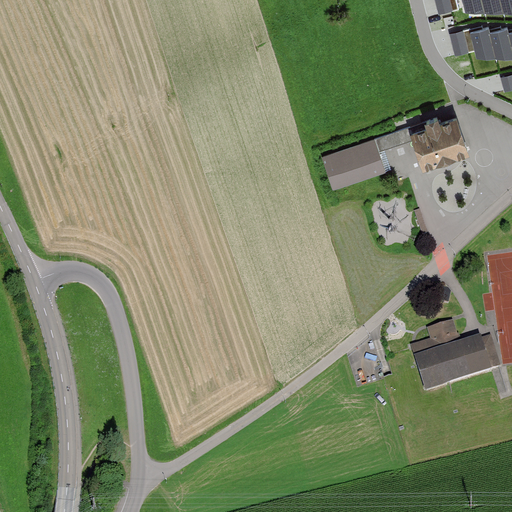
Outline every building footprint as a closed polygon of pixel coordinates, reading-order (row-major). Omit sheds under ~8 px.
[(459,6),(456,0),(436,0),(440,11),(459,6)] [(511,0),(463,0),(465,9),(511,9),(511,0)] [(489,25),(471,29),(477,54),(511,55),(511,28),(508,29),(508,25),(490,29),(489,25)] [(474,48),(469,27),(451,31),(455,52),(474,48)] [(511,86),(511,72),(502,75),(505,88),(511,86)] [(414,126),(411,127),(415,138),(424,164),(445,156),(470,148),(457,111),(441,117),(438,110),(425,115),(427,121),(414,126)] [(415,138),(411,127),(414,126),(414,124),(375,137),(379,150),(415,138)] [(375,137),(324,154),(334,184),(385,166),(379,150),(375,137)] [(461,340),(454,320),(429,328),(432,338),(412,345),(426,388),(501,364),(492,333),(482,337),(481,334),(461,340)]
